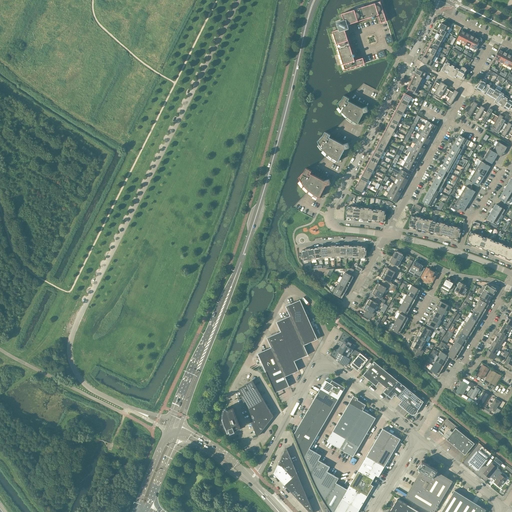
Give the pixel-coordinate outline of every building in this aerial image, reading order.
[(344,20),(337,22),(339,29),(333,31),(345,70),(365,63),(363,58),(355,60),(345,30),(349,28),(348,24),(378,15),(381,23),(387,21),(380,1),(342,13),(344,20)] [(439,28),(447,32),(451,26),(444,22),(443,24),(441,23),(438,28),(439,28)] [(445,37),(447,32),(439,28),(437,33),(445,37)] [(461,42),(466,33),(461,31),(457,40),(461,42)] [(442,42),(445,37),(437,33),(434,38),(442,42)] [(461,42),(465,44),(470,35),(466,33),(461,42)] [(465,44),(470,47),(475,37),(470,35),(465,44)] [(475,37),(470,47),(477,50),(481,41),(482,40),(482,39),(481,39),(481,38),(480,38),(479,38),(478,38),(478,39),(475,37)] [(440,47),(442,42),(434,38),(432,42),(440,47)] [(437,51),(440,47),(432,42),(429,47),(437,51)] [(435,56),(437,51),(429,47),(427,52),(435,56)] [(499,61),(504,52),(499,50),(494,59),(499,61)] [(427,52),(424,56),(424,57),(432,61),(435,56),(427,52)] [(499,61),(503,63),(508,54),(504,52),(499,61)] [(503,63),(507,66),(511,56),(508,54),(503,63)] [(426,67),(431,69),(433,70),(434,68),(432,67),(434,62),(432,61),(424,57),(424,56),(421,61),(427,65),(426,67)] [(447,60),(446,62),(441,70),(441,71),(441,70),(446,72),(451,65),(452,63),(447,60)] [(446,72),(450,75),(455,68),(451,65),(446,72)] [(450,75),(455,78),(460,70),(455,68),(450,75)] [(417,69),(414,74),(415,74),(423,78),(425,79),(428,74),(429,72),(425,70),(424,72),(417,69)] [(464,79),(466,71),(461,69),(460,70),(455,78),(456,76),(462,80),(463,80),(464,80),(464,79)] [(415,74),(413,79),(421,83),(423,78),(415,74)] [(413,79),(410,83),(418,88),(421,83),(413,79)] [(476,88),(481,92),(486,84),(481,81),(475,85),(475,86),(476,88)] [(433,95),(436,97),(444,84),(441,82),(440,85),(436,82),(432,88),(436,90),(433,95)] [(418,88),(410,83),(408,88),(413,91),(412,93),(417,96),(418,94),(416,93),(418,88)] [(444,100),(450,90),(449,90),(445,88),(446,85),(447,86),(447,85),(444,84),(436,97),(439,99),(442,94),(446,96),(444,100)] [(481,92),(486,94),(491,87),(486,84),(481,92)] [(486,94),(491,97),(495,89),(491,87),(486,94)] [(491,97),(495,100),(500,92),(501,91),(496,88),(495,89),(491,97)] [(450,90),(444,100),(446,96),(450,98),(447,103),(450,105),(458,92),(455,90),(455,91),(454,93),(450,90)] [(494,101),(499,104),(505,95),(500,92),(495,100),(494,101)] [(402,98),(412,104),(413,102),(410,100),(412,97),(405,93),(402,98)] [(340,112),(342,113),(341,113),(342,113),(343,115),(345,116),(346,118),(348,119),(350,121),(351,122),(354,123),(356,124),(356,123),(358,123),(364,112),(368,111),(367,106),(362,108),(348,100),(350,98),(344,95),(342,99),(337,104),(337,103),(337,104),(338,106),(337,108),(339,110),(340,112)] [(504,107),(508,99),(509,98),(505,95),(499,104),(504,107)] [(402,98),(400,103),(407,107),(409,103),(412,105),(412,104),(402,98)] [(480,108),(479,108),(475,106),(477,104),(477,103),(474,102),(466,115),(469,117),(472,112),(476,114),(480,108)] [(400,103),(397,108),(407,113),(408,112),(405,110),(407,107),(400,103)] [(481,106),(479,108),(480,108),(476,114),(473,119),(476,121),(479,116),(483,118),(486,112),(482,110),(483,108),(484,108),(481,106)] [(397,108),(395,113),(402,116),(404,113),(407,115),(407,113),(397,108)] [(489,108),(486,112),(483,118),(481,121),(485,123),(488,118),(491,120),(489,124),(495,114),(494,114),(490,112),(492,110),(489,108)] [(395,113),(392,118),(402,123),(403,121),(400,120),(402,116),(395,113)] [(492,127),(495,129),(502,117),(502,118),(503,116),(500,114),(500,115),(499,117),(495,114),(489,124),(491,120),(495,122),(492,127)] [(502,118),(502,117),(495,129),(493,131),(497,134),(500,128),(503,131),(504,131),(507,125),(503,122),(504,120),(502,118)] [(392,118),(390,122),(397,126),(399,123),(402,124),(402,123),(392,118)] [(427,121),(425,125),(427,127),(435,131),(437,126),(430,122),(427,121)] [(390,122),(387,127),(397,132),(398,131),(395,129),(397,126),(390,122)] [(508,122),(507,125),(504,131),(503,131),(500,136),(504,138),(507,133),(510,135),(508,138),(511,132),(511,127),(510,126),(511,124),(508,122)] [(425,125),(422,130),(432,135),(435,131),(427,127),(425,125)] [(387,127),(385,132),(392,136),(394,132),(397,134),(397,132),(387,127)] [(422,130),(420,134),(422,136),(430,140),(432,135),(422,130)] [(325,154),(327,155),(328,157),(330,158),(332,159),(336,162),(337,160),(338,161),(345,149),(349,147),(348,143),(343,144),(329,137),(331,134),(325,131),(323,135),(318,141),(318,140),(317,141),(319,143),(318,145),(319,147),(321,149),(322,151),(323,152),(325,154)] [(385,132),(382,137),(392,142),(393,140),(390,139),(392,136),(385,132)] [(420,134),(417,139),(420,140),(427,144),(430,140),(422,136),(420,134)] [(460,135),(457,140),(465,144),(467,139),(460,135)] [(382,137),(380,142),(387,145),(389,142),(392,143),(392,142),(382,137)] [(417,139),(415,143),(425,149),(427,144),(420,140),(417,139)] [(457,140),(454,145),(462,149),(465,144),(457,140)] [(492,151),(497,154),(501,156),(507,147),(498,141),(492,151)] [(380,142),(377,146),(387,152),(388,150),(385,148),(387,145),(380,142)] [(422,153),(425,149),(415,143),(413,148),(422,153)] [(454,145),(452,149),(460,154),(462,149),(454,145)] [(377,146),(375,151),(382,155),(384,151),(387,153),(387,152),(377,146)] [(413,148),(410,152),(420,158),(422,153),(413,148)] [(452,149),(449,154),(457,159),(460,154),(452,149)] [(483,158),(487,160),(491,163),(497,154),(492,151),(489,149),(483,158)] [(375,151),(372,156),(382,161),(383,160),(380,158),(382,155),(375,151)] [(410,152),(408,157),(417,162),(420,158),(410,152)] [(449,154),(447,159),(454,163),(457,159),(449,154)] [(372,156),(370,161),(377,164),(379,161),(382,163),(382,161),(372,156)] [(415,167),(417,162),(408,157),(405,161),(415,167)] [(487,160),(483,158),(480,157),(479,160),(481,161),(478,166),(487,171),(490,166),(485,163),(487,160)] [(447,159),(444,164),(452,168),(454,163),(447,159)] [(370,161),(367,166),(377,171),(378,169),(375,168),(377,164),(370,161)] [(415,167),(405,161),(403,166),(412,171),(415,167)] [(444,164),(441,168),(449,173),(452,168),(444,164)] [(487,171),(478,166),(477,165),(475,168),(474,167),(472,169),(475,171),(484,176),(487,171)] [(367,166),(365,170),(372,174),(374,171),(377,172),(377,171),(367,166)] [(313,196),(317,198),(318,197),(320,198),(320,197),(326,185),(331,184),(329,179),(324,180),(310,173),(312,171),(306,168),(304,172),(299,177),(298,177),(300,179),(299,182),(301,185),(304,188),(307,191),(310,194),(313,196)] [(441,168),(439,173),(447,177),(449,173),(441,168)] [(401,169),(398,174),(401,175),(408,179),(411,175),(403,171),(401,169)] [(365,170),(362,175),(372,180),(373,179),(370,177),(372,174),(365,170)] [(475,171),(472,175),(481,181),(484,176),(475,171)] [(439,173),(436,178),(444,182),(447,177),(439,173)] [(408,179),(401,175),(398,174),(396,178),(398,180),(406,184),(408,179)] [(362,175),(360,180),(367,184),(369,180),(372,182),(372,180),(362,175)] [(467,179),(465,182),(471,185),(473,183),(478,186),(481,181),(472,175),(469,180),(467,179)] [(436,178),(434,183),(441,187),(444,182),(436,178)] [(365,187),(367,184),(360,180),(358,184),(357,184),(368,190),(368,189),(365,187)] [(398,180),(396,184),(403,188),(406,184),(398,180)] [(466,186),(463,191),(472,196),(475,191),(470,188),(471,185),(465,182),(464,185),(466,186)] [(401,193),(403,188),(396,184),(393,183),(391,187),(401,193)] [(434,183),(431,187),(439,192),(441,187),(434,183)] [(368,190),(357,184),(354,189),(362,193),(364,190),(367,192),(368,190)] [(398,197),(401,193),(391,187),(388,192),(391,193),(398,197)] [(439,192),(431,187),(423,202),(431,206),(439,192)] [(511,192),(505,189),(502,194),(511,199),(511,197),(511,192)] [(463,191),(460,196),(469,201),(472,196),(463,191)] [(387,195),(386,196),(387,197),(388,198),(396,202),(398,197),(391,193),(388,192),(387,195)] [(504,202),(503,204),(509,208),(510,205),(508,204),(511,199),(502,194),(499,199),(504,202)] [(460,196),(457,201),(466,206),(469,201),(460,196)] [(463,211),(466,206),(457,201),(454,205),(452,204),(450,207),(456,211),(458,208),(463,211)] [(496,204),(493,209),(502,214),(505,209),(507,211),(509,208),(503,204),(501,207),(496,204)] [(353,218),(354,206),(352,206),(352,207),(347,206),(347,209),(346,209),(346,214),(347,214),(346,217),(350,218),(353,218)] [(379,209),(377,222),(380,222),(380,221),(384,222),(384,219),(385,219),(386,214),(385,214),(386,211),(381,210),(382,210),(379,209)] [(493,209),(490,214),(499,219),(502,214),(493,209)] [(496,224),(499,219),(490,214),(487,219),(492,222),(490,225),(497,228),(498,225),(496,224)] [(415,229),(418,217),(416,216),(416,217),(411,216),(411,219),(410,219),(409,223),(410,223),(409,227),(413,228),(415,229)] [(418,217),(415,229),(418,229),(422,229),(424,219),(420,218),(420,217),(418,217)] [(424,219),(422,229),(425,230),(425,231),(427,232),(430,220),(428,219),(428,220),(424,219)] [(430,220),(427,232),(430,232),(434,232),(436,222),(433,221),(433,220),(430,220)] [(436,222),(434,232),(437,233),(437,234),(439,235),(443,223),(440,222),(440,223),(436,222)] [(443,223),(439,235),(442,235),(446,236),(449,225),(445,224),(445,223),(443,223)] [(449,225),(446,236),(449,237),(449,238),(451,238),(455,226),(453,226),(449,225)] [(455,226),(451,238),(454,239),(454,238),(458,239),(459,236),(459,237),(461,232),(460,232),(461,229),(457,228),(457,227),(455,226)] [(473,245),(477,234),(475,233),(474,233),(470,232),(469,235),(467,239),(468,239),(467,242),(471,244),(473,245)] [(477,234),(473,245),(475,246),(475,245),(479,247),(483,236),(479,235),(479,234),(477,234)] [(483,236),(479,247),(483,248),(482,249),(484,250),(489,238),(487,237),(486,238),(483,236)] [(491,251),(495,241),(491,239),(489,238),(484,250),(487,250),(491,251)] [(495,241),(491,251),(494,253),(496,254),(501,243),(499,242),(498,242),(495,241)] [(501,243),(496,254),(498,255),(498,254),(502,256),(506,246),(503,244),(501,243)] [(506,246),(502,256),(506,257),(505,258),(508,259),(511,248),(511,247),(510,247),(506,246)] [(310,261),(308,248),(305,249),(306,249),(301,250),(302,254),(301,254),(302,258),(303,258),(302,258),(303,258),(304,261),(308,260),(308,261),(310,261)] [(308,248),(310,261),(312,260),(312,259),(316,259),(314,248),(310,249),(310,248),(308,248)] [(392,257),(401,261),(404,256),(402,255),(403,254),(397,251),(396,252),(395,251),(392,256),(392,257)] [(398,267),(401,261),(392,257),(392,256),(391,256),(389,260),(390,261),(389,262),(393,264),(392,267),(399,270),(400,268),(398,267)] [(414,261),(409,271),(414,274),(415,273),(420,276),(424,268),(422,267),(422,266),(423,265),(414,261)] [(383,272),(392,277),(394,274),(395,274),(396,274),(397,273),(399,270),(392,267),(390,269),(387,267),(386,268),(385,268),(383,272)] [(342,277),(352,282),(354,278),(353,278),(354,276),(350,274),(351,272),(352,273),(354,270),(352,268),(344,268),(342,270),(345,272),(342,277)] [(430,281),(430,280),(433,281),(436,276),(436,275),(436,274),(436,273),(435,273),(435,272),(434,272),(432,270),(429,268),(429,269),(426,268),(422,275),(425,277),(423,280),(427,281),(427,282),(428,282),(429,281),(430,281)] [(383,272),(380,276),(381,276),(381,278),(385,280),(383,282),(393,287),(394,284),(391,283),(392,282),(391,281),(390,280),(392,277),(383,272)] [(342,277),(339,282),(348,287),(348,286),(349,287),(352,282),(342,277)] [(448,279),(448,280),(446,279),(442,286),(441,289),(442,289),(443,290),(444,292),(445,293),(447,294),(448,291),(451,292),(455,285),(452,284),(453,283),(450,281),(450,280),(450,279),(449,279),(448,279)] [(464,296),(469,288),(466,286),(466,285),(459,281),(455,290),(455,291),(455,292),(457,293),(458,293),(464,296)] [(339,282),(336,288),(346,293),(348,289),(347,288),(348,287),(339,282)] [(376,283),(374,288),(383,293),(385,290),(386,290),(388,289),(391,291),(391,290),(393,287),(383,282),(382,285),(378,283),(377,284),(376,283)] [(481,289),(493,296),(496,290),(497,291),(497,290),(495,289),(496,288),(491,286),(487,284),(487,285),(487,284),(486,284),(487,285),(486,286),(485,285),(484,286),(483,286),(482,287),(481,288),(481,289)] [(409,290),(418,295),(420,290),(412,285),(409,290)] [(334,287),(332,292),(334,293),(333,293),(342,298),(343,296),(344,297),(346,293),(336,288),(334,287)] [(382,296),(383,293),(374,288),(372,292),(373,292),(372,294),(376,296),(375,298),(384,303),(385,300),(383,299),(383,298),(382,296)] [(493,296),(481,289),(480,289),(480,290),(480,291),(480,293),(480,294),(481,295),(479,297),(489,303),(493,296)] [(409,290),(407,295),(415,299),(418,295),(409,290)] [(407,295),(404,299),(412,304),(415,299),(407,295)] [(365,303),(375,309),(377,305),(378,306),(379,305),(382,306),(384,303),(375,298),(373,301),(369,298),(369,300),(367,299),(365,303)] [(295,325),(309,319),(300,299),(300,300),(286,306),(290,316),(290,315),(295,325)] [(404,299),(401,304),(410,309),(412,304),(404,299)] [(477,303),(486,309),(489,304),(480,299),(477,303)] [(437,305),(445,310),(448,305),(440,300),(437,305)] [(375,309),(365,303),(363,307),(364,308),(363,309),(367,311),(366,314),(365,313),(364,316),(370,319),(371,317),(373,318),(374,315),(375,314),(374,312),(373,312),(375,309)] [(474,308),(475,309),(483,314),(486,309),(477,303),(474,308)] [(410,309),(401,304),(399,309),(400,310),(406,313),(407,314),(410,309)] [(437,305),(434,310),(443,314),(445,310),(437,305)] [(475,309),(472,313),(480,318),(483,314),(475,309)] [(397,318),(406,324),(409,319),(408,319),(408,318),(404,315),(406,313),(400,310),(398,312),(400,313),(397,318)] [(434,310),(432,315),(440,319),(443,314),(434,310)] [(472,313),(469,318),(478,323),(480,318),(472,313)] [(277,322),(281,331),(285,341),(299,335),(295,325),(290,315),(290,316),(277,322)] [(432,315),(429,319),(438,324),(440,319),(432,315)] [(397,318),(394,324),(402,328),(403,327),(404,328),(406,324),(397,318)] [(469,318),(467,322),(475,328),(478,323),(469,318)] [(309,319),(295,325),(299,335),(304,345),(318,339),(315,334),(309,319)] [(435,329),(438,324),(429,319),(426,324),(428,325),(435,329)] [(465,321),(462,326),(472,332),(475,328),(467,322),(465,321)] [(510,331),(511,327),(511,326),(505,322),(502,327),(510,331)] [(402,328),(394,324),(391,329),(390,328),(388,331),(394,334),(396,331),(401,334),(403,330),(402,329),(402,328)] [(419,330),(428,335),(431,337),(435,329),(428,325),(427,328),(423,325),(422,327),(421,326),(419,330)] [(469,337),(472,332),(462,326),(459,330),(461,332),(469,337)] [(502,327),(499,331),(507,336),(510,331),(502,327)] [(425,341),(428,335),(419,330),(416,334),(418,335),(417,336),(425,341)] [(467,341),(469,337),(461,332),(459,330),(456,335),(458,336),(467,341)] [(267,337),(271,347),(272,347),(276,357),(289,351),(285,341),(281,331),(267,337)] [(499,331),(497,336),(504,341),(507,336),(499,331)] [(308,355),(304,345),(299,335),(285,341),(289,351),(294,361),(308,355)] [(456,341),(464,346),(467,341),(458,336),(456,335),(454,340),(456,341)] [(422,346),(425,341),(417,336),(416,337),(415,337),(413,341),(422,346)] [(497,336),(494,341),(502,345),(504,341),(497,336)] [(338,352),(346,357),(346,356),(348,351),(351,353),(355,345),(348,342),(347,340),(346,339),(344,340),(343,341),(344,343),(339,352),(338,352)] [(413,341),(411,345),(412,345),(411,347),(415,349),(414,351),(416,353),(415,355),(419,358),(421,355),(422,353),(423,351),(421,349),(422,346),(413,341)] [(456,341),(453,346),(461,351),(464,346),(456,341)] [(494,341),(491,345),(499,350),(502,345),(494,341)] [(458,355),(461,351),(453,346),(452,345),(449,350),(458,355)] [(496,354),(499,350),(491,345),(488,350),(496,354)] [(258,353),(266,373),(280,367),(276,357),(272,347),(271,347),(258,353)] [(449,350),(446,354),(449,356),(455,360),(458,355),(449,350)] [(496,354),(488,350),(485,355),(487,356),(493,359),(496,354)] [(299,370),(294,361),(289,351),(276,357),(280,367),(285,377),(285,376),(299,370)] [(447,361),(449,356),(446,354),(441,351),(438,356),(447,361)] [(360,353),(350,364),(358,371),(368,359),(360,353)] [(438,356),(436,361),(444,366),(447,361),(438,356)] [(366,367),(368,368),(363,375),(372,382),(383,368),(374,361),(372,364),(370,362),(366,367)] [(436,361),(433,365),(441,370),(444,366),(436,361)] [(441,370),(433,365),(430,370),(433,372),(432,372),(435,374),(435,373),(438,375),(441,370)] [(484,379),(490,369),(483,365),(477,375),(484,379)] [(280,367),(266,373),(275,393),(276,392),(289,386),(285,376),(285,377),(280,367)] [(391,375),(383,368),(372,382),(376,386),(379,382),(383,385),(391,375)] [(494,371),(487,381),(494,385),(500,375),(494,371)] [(383,385),(386,388),(387,388),(389,385),(391,386),(393,384),(392,384),(396,379),(391,375),(383,385)] [(504,378),(498,388),(505,393),(511,382),(504,378)] [(399,381),(396,379),(392,384),(393,384),(391,386),(389,385),(387,388),(386,388),(383,391),(388,395),(399,381)] [(247,409),(255,404),(264,400),(252,380),(239,388),(247,409)] [(320,389),(338,399),(343,390),(330,382),(330,383),(325,380),(320,389)] [(406,387),(399,381),(388,395),(392,398),(395,394),(398,397),(406,387)] [(463,396),(470,386),(463,381),(456,392),(463,396)] [(414,394),(406,387),(398,397),(402,400),(399,404),(403,407),(409,400),(414,394)] [(474,402),(480,392),(473,388),(467,398),(474,402)] [(320,389),(315,397),(333,408),(338,399),(320,389)] [(484,408),(491,398),(483,393),(477,404),(484,408)] [(414,394),(409,400),(419,409),(423,401),(414,394)] [(349,402),(363,410),(366,404),(357,399),(358,398),(354,395),(349,402)] [(315,397),(310,406),(328,416),(333,408),(315,397)] [(255,404),(267,424),(273,416),(264,400),(255,404)] [(416,414),(416,413),(419,409),(409,400),(403,407),(411,414),(412,414),(412,415),(413,415),(414,415),(415,414),(416,414)] [(494,400),(487,410),(494,414),(501,404),(494,400)] [(349,402),(344,412),(357,420),(363,410),(349,402)] [(257,436),(267,424),(255,404),(247,409),(257,436)] [(310,406),(305,415),(323,425),(328,416),(310,406)] [(240,427),(233,408),(227,410),(225,409),(224,411),(224,413),(224,415),(224,417),(222,418),(228,432),(231,431),(231,432),(236,431),(235,429),(240,427)] [(357,420),(370,427),(376,418),(363,410),(357,420)] [(344,412),(341,417),(354,424),(357,420),(344,412)] [(305,415),(300,423),(318,434),(323,425),(305,415)] [(341,417),(335,426),(349,434),(351,429),(354,424),(341,417)] [(447,419),(444,423),(453,430),(456,426),(447,419)] [(367,432),(370,427),(357,420),(354,424),(367,432)] [(292,431),(303,458),(309,448),(318,434),(300,423),(294,434),(293,431),(292,431)] [(364,437),(367,432),(354,424),(351,429),(364,437)] [(335,426),(333,431),(346,439),(349,434),(335,426)] [(374,443),(392,453),(400,439),(396,436),(383,428),(374,443)] [(475,443),(456,428),(446,439),(465,455),(475,443)] [(362,442),(364,437),(351,429),(349,434),(362,442)] [(340,448),(346,439),(333,431),(327,441),(340,448)] [(359,446),(362,442),(349,434),(346,439),(359,446)] [(346,439),(340,448),(353,456),(359,446),(346,439)] [(374,443),(366,457),(384,467),(392,453),(374,443)] [(285,450),(282,456),(287,458),(290,457),(287,448),(286,448),(287,449),(285,450)] [(309,448),(303,458),(310,474),(318,460),(319,460),(321,455),(309,448)] [(478,469),(486,460),(485,458),(477,451),(469,461),(478,469)] [(282,456),(278,465),(283,467),(287,458),(282,456)] [(294,465),(290,457),(287,458),(283,467),(288,472),(294,465)] [(384,467),(366,457),(358,471),(373,479),(376,475),(378,477),(384,467)] [(314,484),(317,489),(327,471),(330,466),(319,460),(318,460),(310,474),(312,479),(314,484)] [(417,468),(422,471),(433,478),(436,473),(438,470),(431,467),(432,466),(429,465),(422,461),(419,466),(418,465),(417,468)] [(483,473),(489,478),(491,476),(496,480),(494,482),(500,487),(506,479),(505,478),(505,477),(506,476),(505,475),(504,474),(503,474),(502,474),(502,475),(500,474),(499,475),(494,471),(497,468),(491,463),(483,473)] [(283,467),(278,465),(274,473),(285,484),(289,481),(293,477),(288,472),(283,467)] [(297,473),(294,465),(288,472),(293,477),(297,473)] [(322,498),(324,502),(336,482),(339,478),(327,471),(317,489),(318,492),(320,495),(322,498)] [(358,471),(350,485),(368,495),(373,485),(371,484),(373,479),(358,471)] [(433,511),(452,482),(436,473),(433,478),(422,471),(407,498),(430,511),(433,511)] [(297,473),(293,477),(289,481),(295,488),(302,495),(305,492),(297,473)] [(285,484),(291,491),(295,488),(289,481),(285,484)] [(347,489),(336,482),(324,502),(325,503),(328,507),(330,511),(333,511),(342,499),(347,489)] [(350,485),(347,489),(342,499),(359,509),(368,495),(350,485)] [(291,491),(298,498),(302,495),(295,488),(291,491)] [(441,511),(484,511),(486,510),(455,490),(441,511)] [(298,498),(304,505),(309,501),(305,492),(302,495),(298,498)] [(342,499),(333,511),(357,511),(359,509),(342,499)] [(402,511),(407,505),(397,499),(390,511),(389,511),(402,511)] [(313,511),(309,501),(304,505),(310,511),(312,511),(313,511),(312,511),(313,511)]
